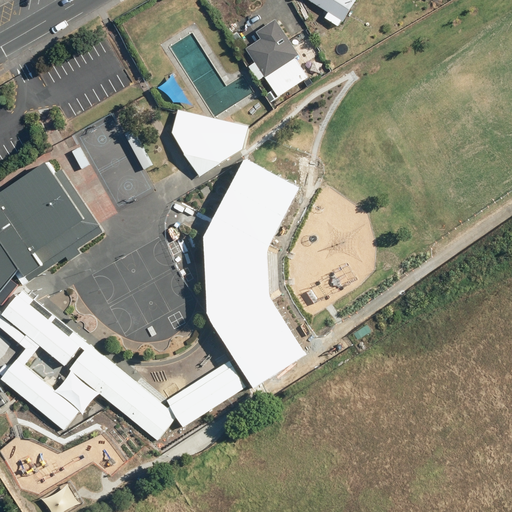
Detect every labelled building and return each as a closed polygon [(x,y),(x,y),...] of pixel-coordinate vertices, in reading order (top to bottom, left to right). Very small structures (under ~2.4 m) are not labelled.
[(324,17),(338,26),(341,20),(343,21),(355,0),(309,0),(327,11),(324,17)] [(305,3),(297,7),(300,12),(307,8),(305,3)] [(299,14),(306,25),(311,22),(304,11),(299,14)] [(245,49),(278,97),(308,77),(295,58),(300,55),(276,18),(255,32),(260,38),(245,49)] [(194,166),(200,176),(244,148),(248,129),(249,126),(214,118),(178,110),(177,112),(173,133),(194,166)] [(0,291),(18,269),(23,277),(40,266),(32,253),(83,219),(45,162),(0,191),(0,291)] [(210,236),(212,313),(257,382),(301,354),(264,297),(262,250),(294,188),(246,163),(210,236)] [(1,314),(65,366),(81,346),(17,294),(1,314)] [(168,408),(90,344),(70,369),(158,440),(177,417),(183,427),(246,387),(230,361),(166,400),(170,406),(168,408)] [(0,379),(64,431),(80,411),(17,359),(0,379)]
